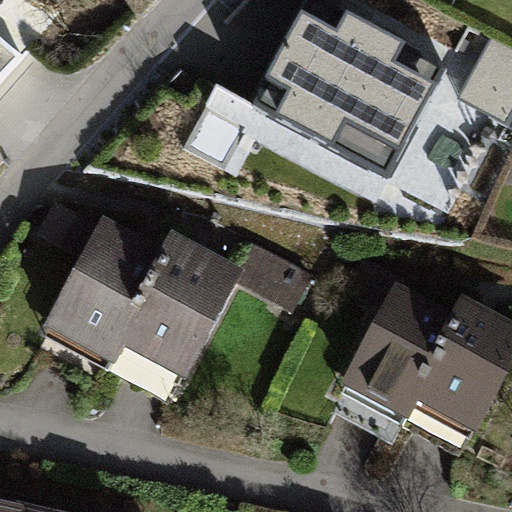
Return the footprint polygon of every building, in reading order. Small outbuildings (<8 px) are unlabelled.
[(342,0),(313,0),(273,76),(386,136),(433,47),(342,0)] [(511,0),(493,0),(511,10),(511,0)] [(0,46),(0,95),(25,69),(0,46)] [(100,227),(54,203),(37,236),(82,259),(42,334),(110,369),(121,348),(170,254),(104,219),(100,227)] [(180,236),(170,254),(121,348),(189,384),(240,287),(292,314),(310,278),(252,248),(241,268),(180,236)] [(456,305),(363,259),(347,291),(388,311),(346,394),(412,426),(420,410),(444,361),(431,355),(456,305)] [(511,332),(456,305),(431,355),(444,361),(420,410),(474,437),(511,360),(511,332)]
